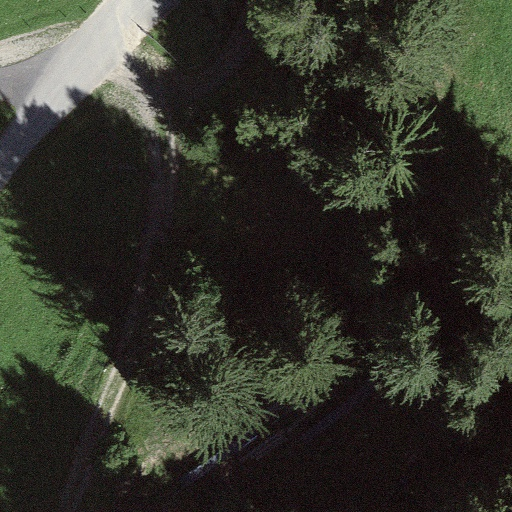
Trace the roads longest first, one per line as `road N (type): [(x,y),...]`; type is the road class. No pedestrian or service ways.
road 1 (track): [(73,511),(148,299),(166,182),(162,140),(149,111),(87,55),(0,74)]
road 2 (unclassified): [(129,0),(0,173)]
